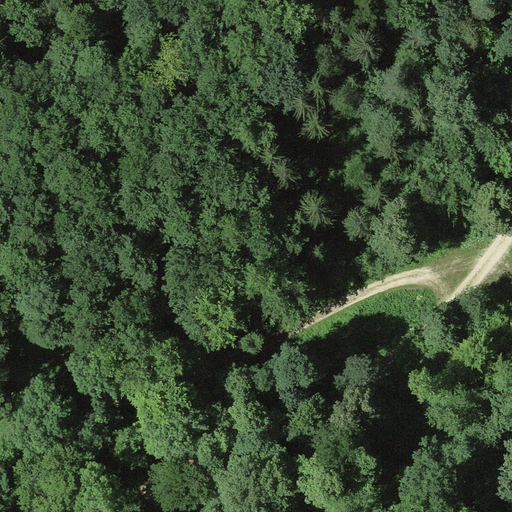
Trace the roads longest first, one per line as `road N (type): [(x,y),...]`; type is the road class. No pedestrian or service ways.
road 1 (track): [(486,267),(382,286),(157,389),(111,397),(69,390),(0,360)]
road 2 (track): [(486,267),(443,317),(369,374),(170,474),(115,511)]
